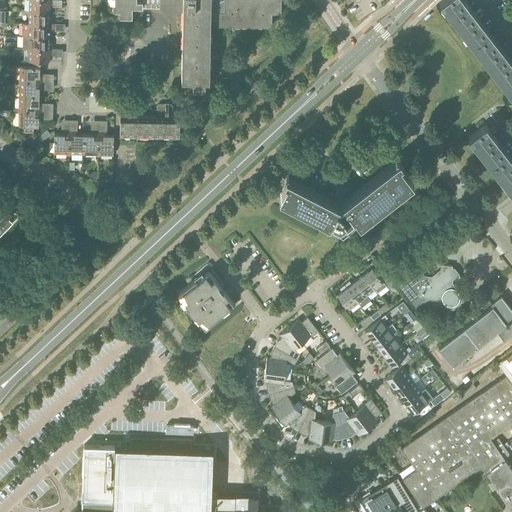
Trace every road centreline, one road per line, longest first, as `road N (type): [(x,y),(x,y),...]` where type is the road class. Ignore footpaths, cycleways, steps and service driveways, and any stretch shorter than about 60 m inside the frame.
road 1 (tertiary): [(0,389),(358,53)]
road 2 (residential): [(312,288),(399,418),(358,451),(303,451),(280,440),(252,405),(254,343),(268,323)]
road 3 (residential): [(312,288),(384,237),(409,241),(469,196)]
road 4 (unclassified): [(298,156),(342,171),(408,118)]
